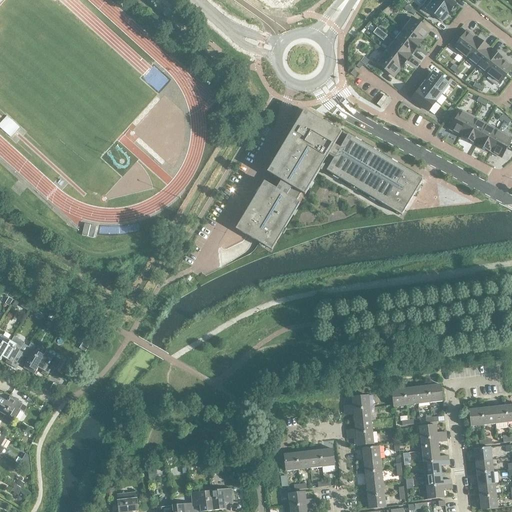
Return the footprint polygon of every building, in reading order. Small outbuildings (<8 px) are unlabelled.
[(427,0),(418,11),(428,19),(432,14),(442,22),(449,13),(432,0),(427,0)] [(432,0),(449,13),(456,3),(452,0),(432,0)] [(412,17),(401,32),(410,38),(414,33),(422,40),(430,31),(412,17)] [(456,34),(448,45),(452,48),(452,49),(467,61),(474,51),(469,47),(477,38),(467,30),(461,38),(456,34)] [(401,32),(394,41),(411,54),(422,40),(414,33),(410,38),(401,32)] [(474,51),(467,61),(476,67),(490,48),(478,39),(477,38),(469,47),(474,51)] [(392,61),(401,68),(411,54),(394,41),(388,48),(397,55),(392,61)] [(376,63),(394,77),(401,68),(392,61),(397,55),(388,48),(376,63)] [(490,48),(476,67),(484,74),(492,64),(497,69),(504,59),(490,48)] [(492,64),(484,74),(488,77),(486,79),(498,88),(500,85),(511,69),(511,65),(504,59),(497,69),(492,64)] [(432,71),(425,81),(442,95),(449,86),(454,89),(458,84),(450,78),(447,82),(432,71)] [(425,81),(418,90),(436,103),(442,95),(425,81)] [(411,99),(429,113),(436,103),(418,90),(411,99)] [(376,105),(380,108),(388,98),(384,95),(376,105)] [(460,109),(448,131),(460,137),(465,126),(471,129),(477,119),(460,109)] [(264,182),(236,230),(246,236),(247,236),(259,243),(260,244),(271,251),(300,203),(296,201),(300,193),(304,195),(322,166),(326,168),(325,170),(401,216),(405,211),(423,180),(348,135),(345,139),(340,136),(342,133),(304,111),(295,126),(285,143),(267,173),(271,175),(266,183),(264,182)] [(465,126),(460,137),(475,145),(486,124),(477,119),(471,129),(465,126)] [(486,124),(475,145),(487,151),(490,153),(496,143),(490,139),(496,129),(486,124)] [(496,143),(490,153),(501,159),(511,139),(511,137),(496,129),(490,139),(496,143)] [(84,224),(82,235),(87,237),(90,225),(84,224)] [(87,237),(93,238),(96,227),(90,225),(87,237)] [(37,310),(32,307),(28,313),(33,316),(37,310)] [(0,360),(0,361),(3,357),(2,357),(4,352),(9,346),(11,341),(0,335),(0,360)] [(86,336),(83,341),(89,345),(92,340),(86,336)] [(9,346),(4,352),(2,357),(3,357),(7,360),(6,362),(11,365),(16,357),(21,360),(24,357),(23,356),(26,352),(29,347),(28,347),(24,344),(24,343),(14,337),(11,341),(9,346)] [(26,352),(23,356),(24,357),(29,359),(24,368),(29,371),(30,369),(36,372),(39,368),(38,368),(44,357),(44,356),(47,351),(38,345),(35,346),(31,343),(29,347),(26,352)] [(47,351),(44,356),(44,357),(38,368),(39,368),(43,371),(41,373),(47,376),(52,368),(59,372),(67,360),(49,349),(48,351),(47,351)] [(443,401),(441,385),(428,386),(430,403),(443,401)] [(418,404),(430,403),(428,386),(416,388),(418,404)] [(416,388),(404,389),(406,405),(418,404),(416,388)] [(406,405),(404,389),(392,390),(394,407),(406,405)] [(374,408),(373,395),(352,398),(352,406),(343,407),(344,411),(369,408),(374,408)] [(0,412),(5,415),(9,418),(14,421),(20,410),(19,410),(23,404),(10,396),(7,402),(0,397),(0,412)] [(29,396),(27,401),(33,405),(36,400),(29,396)] [(507,423),(505,406),(493,408),(495,424),(507,423)] [(371,420),(369,408),(344,411),(344,416),(353,415),(354,422),(371,420)] [(483,425),(495,424),(493,408),(481,409),(483,425)] [(471,427),(483,425),(481,409),(469,410),(471,427)] [(5,415),(0,412),(0,419),(2,421),(2,420),(11,425),(14,421),(9,418),(5,415)] [(346,431),(346,435),(372,432),(371,420),(354,422),(355,430),(346,431)] [(437,433),(436,425),(419,427),(421,439),(446,437),(446,432),(437,433)] [(357,446),(374,445),(372,432),(346,435),(347,440),(356,439),(357,446)] [(447,441),(446,437),(421,439),(422,451),(439,450),(438,442),(447,441)] [(362,449),(364,461),(380,459),(379,447),(362,449)] [(474,450),(475,462),(492,460),(490,448),(474,450)] [(333,450),(320,451),(322,467),(334,466),(333,450)] [(439,457),(439,450),(422,451),(423,463),(449,460),(449,456),(439,457)] [(308,452),(310,468),(322,467),(320,451),(308,452)] [(308,452),(296,454),(298,470),(310,468),(308,452)] [(298,470),(296,454),(284,455),(286,471),(298,470)] [(380,459),(364,461),(365,473),(381,471),(380,459)] [(423,463),(425,475),(441,473),(440,466),(449,465),(449,460),(423,463)] [(477,474),(493,472),(492,460),(475,462),(477,474)] [(156,469),(147,469),(149,481),(151,481),(152,485),(156,485),(156,480),(157,480),(156,469)] [(382,483),(381,471),(365,473),(366,485),(382,483)] [(494,484),(493,472),(477,474),(478,486),(494,484)] [(451,480),(442,481),(441,473),(425,475),(426,487),(452,484),(451,480)] [(16,485),(22,489),(25,484),(19,480),(16,485)] [(382,483),(366,485),(368,497),(384,495),(382,483)] [(452,489),(452,484),(426,487),(428,500),(444,498),(443,490),(452,489)] [(496,496),(494,484),(478,486),(479,498),(496,496)] [(12,491),(18,495),(21,489),(15,485),(12,491)] [(231,489),(211,492),(213,511),(226,510),(225,504),(232,503),(231,489)] [(136,499),(135,492),(117,494),(117,501),(118,511),(137,511),(138,511),(136,499)] [(213,511),(211,492),(191,494),(192,504),(193,504),(193,507),(200,507),(200,511),(209,511),(213,511)] [(306,500),(306,492),(289,494),(290,507),(315,504),(314,499),(306,500)] [(385,507),(384,495),(368,497),(369,509),(385,507)] [(481,510),(497,508),(496,496),(479,498),(481,510)]
